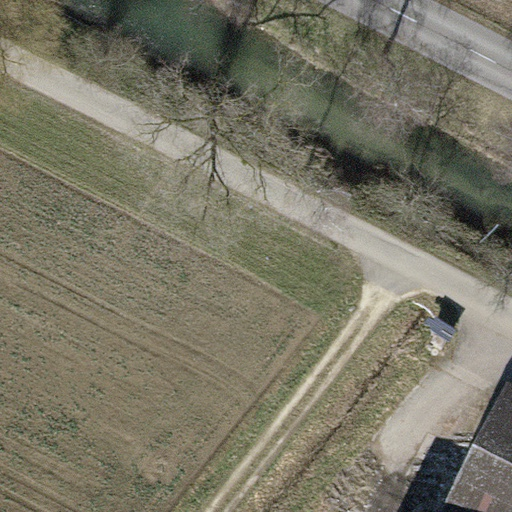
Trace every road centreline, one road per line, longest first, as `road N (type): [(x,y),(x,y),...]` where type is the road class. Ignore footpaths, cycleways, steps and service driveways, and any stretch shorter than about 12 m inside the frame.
road 1 (track): [(0,60),(511,328)]
road 2 (unclassified): [(227,511),(412,279)]
road 3 (tertiary): [(511,65),(383,0)]
